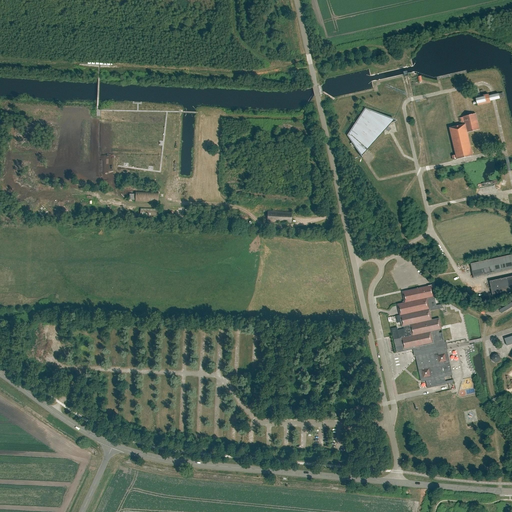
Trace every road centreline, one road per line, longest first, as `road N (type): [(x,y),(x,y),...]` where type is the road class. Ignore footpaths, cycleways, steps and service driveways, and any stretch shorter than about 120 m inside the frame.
road 1 (unclassified): [(395,482),(296,0)]
road 2 (tertiary): [(395,482),(191,463),(111,444)]
road 3 (tertiary): [(111,444),(0,373)]
